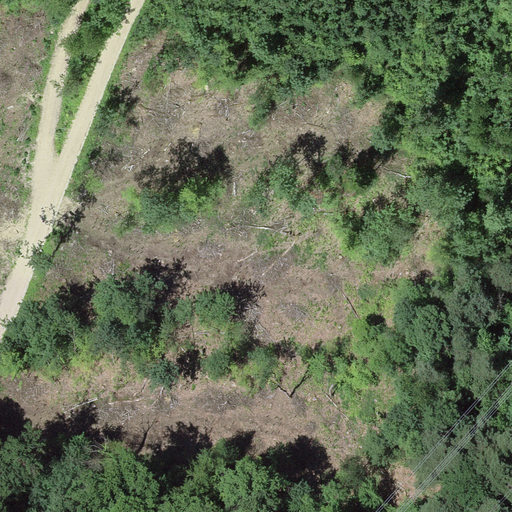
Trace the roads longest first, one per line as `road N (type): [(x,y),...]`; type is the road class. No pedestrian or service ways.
road 1 (track): [(134,0),(0,328)]
road 2 (track): [(76,0),(35,149),(27,258)]
